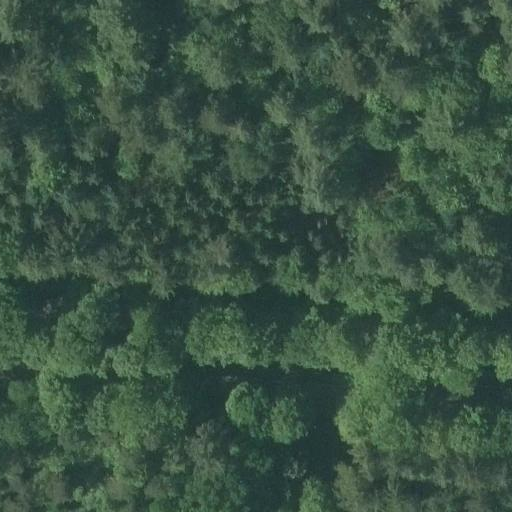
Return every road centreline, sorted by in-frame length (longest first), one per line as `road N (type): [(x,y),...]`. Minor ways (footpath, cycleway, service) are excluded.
road 1 (primary): [(0,338),(511,378)]
road 2 (track): [(339,489),(351,367)]
